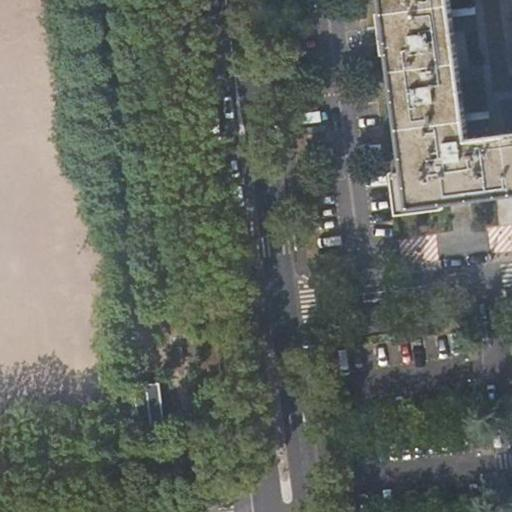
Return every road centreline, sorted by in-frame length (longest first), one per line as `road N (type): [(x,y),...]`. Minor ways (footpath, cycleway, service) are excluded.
road 1 (secondary): [(262,307),(222,0)]
road 2 (residential): [(490,277),(262,307)]
road 3 (secondary): [(288,511),(262,307)]
road 4 (residential): [(511,438),(490,277)]
